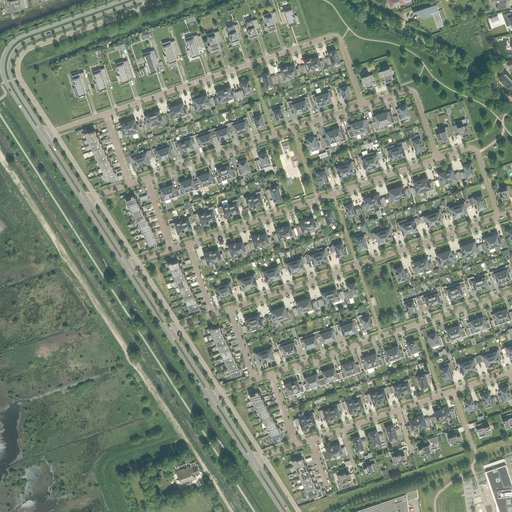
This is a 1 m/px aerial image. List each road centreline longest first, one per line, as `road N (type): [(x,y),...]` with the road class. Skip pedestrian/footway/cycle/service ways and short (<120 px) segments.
road 1 (track): [(183,437),(0,155)]
road 2 (residential): [(362,106),(340,41),(330,36),(105,113)]
road 3 (residential): [(498,216),(230,309)]
road 4 (residential): [(437,158),(188,244)]
road 5 (residential): [(270,375),(511,292)]
road 6 (secondary): [(45,134),(9,74),(14,52),(143,0)]
road 7 (residential): [(362,106),(146,179)]
road 8 (secondary): [(123,0),(24,35),(6,50),(4,82),(40,136)]
road 9 (unclassified): [(511,101),(472,68),(350,0)]
road 10 (residential): [(437,158),(410,90),(362,106)]
